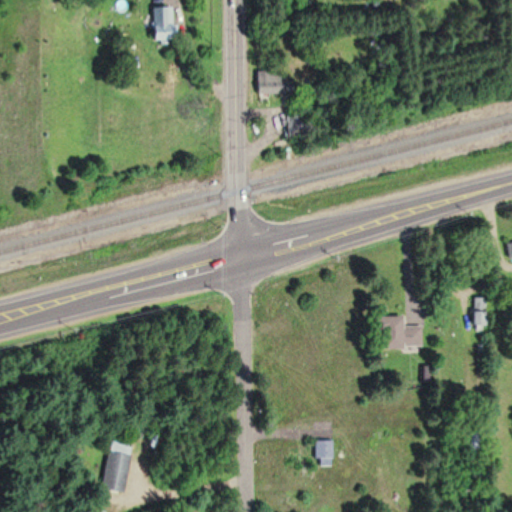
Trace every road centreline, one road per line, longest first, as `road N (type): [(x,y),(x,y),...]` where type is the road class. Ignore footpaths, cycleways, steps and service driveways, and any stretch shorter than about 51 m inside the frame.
road 1 (secondary): [(511,181),(0,316)]
road 2 (residential): [(246,511),(235,0)]
